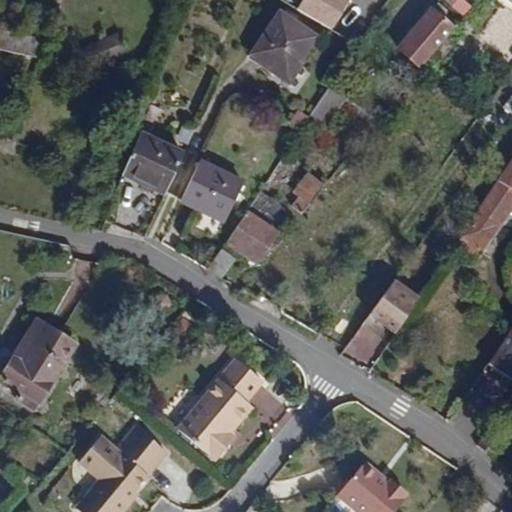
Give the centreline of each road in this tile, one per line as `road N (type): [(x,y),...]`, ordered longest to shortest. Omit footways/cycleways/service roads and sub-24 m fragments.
road 1 (residential): [(338,372),(134,255),(0,225)]
road 2 (residential): [(338,372),(511,483)]
road 3 (residential): [(230,511),(338,372)]
